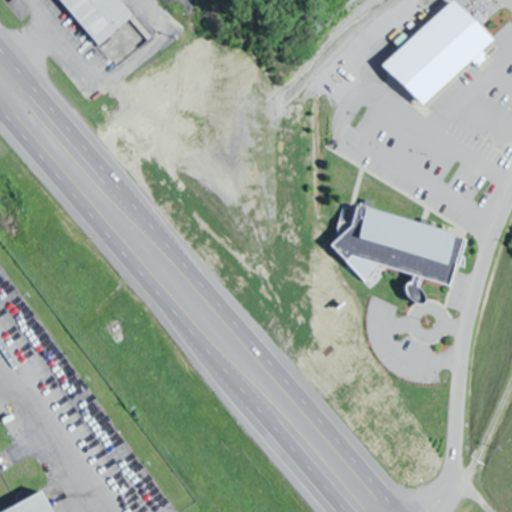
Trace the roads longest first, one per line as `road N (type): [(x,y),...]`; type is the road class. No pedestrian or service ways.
road 1 (trunk): [(402,511),(0,41)]
road 2 (trunk): [(0,112),(341,511)]
